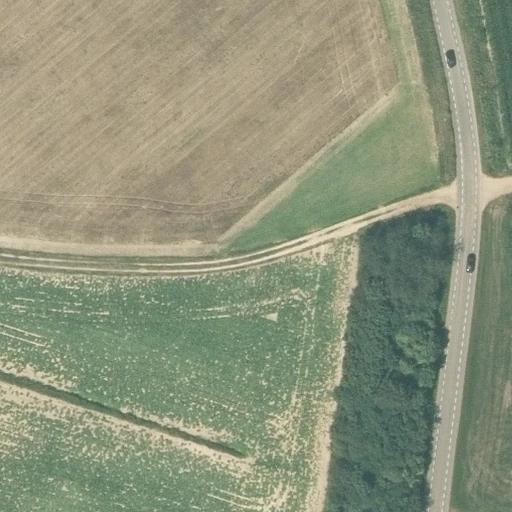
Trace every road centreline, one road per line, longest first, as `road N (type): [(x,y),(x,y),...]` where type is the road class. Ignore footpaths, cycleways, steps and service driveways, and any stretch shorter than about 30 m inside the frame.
road 1 (tertiary): [(434,511),(469,189),(439,0)]
road 2 (track): [(469,189),(207,266),(0,257)]
